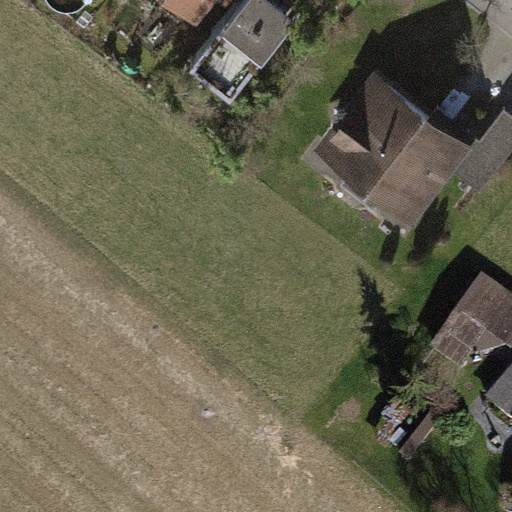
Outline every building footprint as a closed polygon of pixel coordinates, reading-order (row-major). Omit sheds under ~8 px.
[(179,0),(202,19),(217,0),(179,0)] [(241,0),(189,68),(228,99),(304,0),(241,0)] [(473,145),(385,75),(359,106),(336,113),(338,132),(323,152),(412,222),(473,145)] [(511,99),(503,95),(467,167),(494,181),(511,144),(511,99)] [(511,372),(489,400),(511,419),(511,372)]
